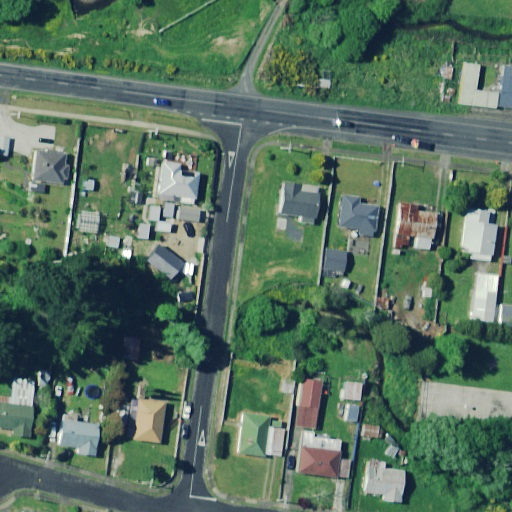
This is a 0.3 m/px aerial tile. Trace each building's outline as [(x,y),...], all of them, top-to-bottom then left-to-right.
[(453,65),(439,64),(438,78),(452,79),(453,65)] [(511,66),(500,65),(498,80),(497,90),(476,88),(478,65),(463,64),(460,105),(511,109),(511,66)] [(10,137),(0,136),(0,155),(8,156),(10,137)] [(62,180),(67,180),(69,166),(65,165),(66,155),(37,150),(32,179),(30,192),(47,195),(49,183),(61,185),(62,180)] [(179,165),(163,163),(159,194),(180,197),(180,203),(195,205),(199,174),(178,171),(179,165)] [(155,181),(145,181),(144,194),(154,194),(155,181)] [(320,187),(285,183),(281,215),(301,217),(300,223),(315,225),(320,187)] [(349,238),(349,234),(352,235),(352,229),(361,230),(360,235),(376,237),(379,207),(357,205),(357,199),(343,198),(340,226),(343,227),(342,232),(341,237),(349,238)] [(173,204),(164,203),(163,217),(172,218),(173,204)] [(436,208),(400,204),(396,247),(408,249),(409,236),(416,237),(415,248),(432,250),(436,208)] [(159,207),(149,206),(148,221),(158,221),(159,207)] [(489,213),(466,209),(460,251),(471,253),(470,259),(492,262),(497,226),(488,225),(489,213)] [(199,229),(199,226),(201,226),(204,214),(194,212),(192,223),(191,227),(199,229)] [(288,222),(278,221),(276,237),(286,238),(288,222)] [(171,223),(156,222),(155,231),(170,232),(171,223)] [(347,253),(327,250),(324,270),(344,273),(347,253)] [(498,277),(478,274),(471,322),(491,325),(498,277)] [(445,299),(446,288),(424,287),(423,298),(445,299)] [(389,295),(377,295),(376,309),(388,309),(389,295)] [(511,307),(502,306),(500,323),(511,324),(511,307)] [(141,340),(124,337),(121,359),(138,362),(141,340)] [(322,382),(303,379),(295,427),(315,430),(322,382)] [(0,403),(0,428),(13,430),(12,436),(29,438),(34,382),(12,380),(10,405),(0,403)] [(293,393),(293,381),(283,380),(282,393),(293,393)] [(357,380),(356,383),(344,381),(342,399),(360,401),(361,387),(364,388),(364,381),(357,380)] [(135,439),(135,441),(161,443),(164,403),(130,400),(126,438),(135,439)] [(359,406),(346,405),(345,421),(357,422),(359,406)] [(284,430),(281,429),(282,423),(267,422),(267,417),(243,414),(239,454),(258,456),(257,466),(265,467),(267,455),(281,456),(284,430)] [(98,425),(63,421),(60,446),(78,449),(78,454),(94,457),(98,425)] [(341,439),(301,435),(298,474),(348,479),(349,462),(339,461),(341,439)] [(384,464),(371,461),(365,492),(383,496),(383,501),(400,503),(405,472),(383,468),(384,464)]
